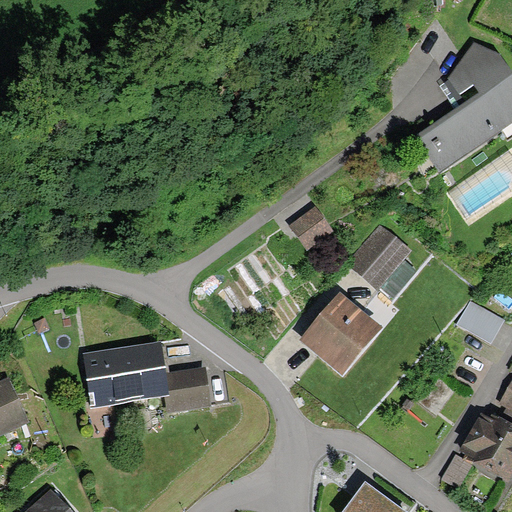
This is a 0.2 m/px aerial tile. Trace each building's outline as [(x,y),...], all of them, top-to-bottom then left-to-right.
[(511,125),(511,83),(482,41),(448,86),(464,109),(417,141),(441,175),(511,125)] [(330,235),(316,216),(294,233),(308,252),(330,235)] [(408,253),(379,226),(346,262),(375,288),(408,253)] [(376,333),(341,305),(307,347),(341,376),(376,333)] [(497,319),(472,306),(462,326),(487,339),(497,319)] [(160,356),(87,368),(93,409),(165,398),(168,418),(208,412),(202,375),(164,381),(160,356)] [(511,378),(499,403),(511,410),(511,378)] [(5,382),(0,384),(0,437),(26,425),(5,382)] [(511,459),(511,421),(486,407),(464,447),(506,470),(511,459)] [(395,511),(365,489),(348,511),(395,511)] [(55,511),(45,501),(32,511),(55,511)]
